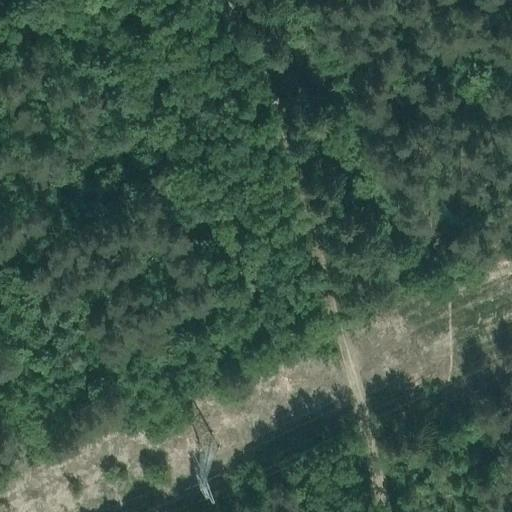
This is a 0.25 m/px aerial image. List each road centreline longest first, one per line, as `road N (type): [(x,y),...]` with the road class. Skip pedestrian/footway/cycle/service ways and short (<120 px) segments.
road 1 (track): [(323,273),(386,511)]
road 2 (track): [(253,61),(323,273)]
